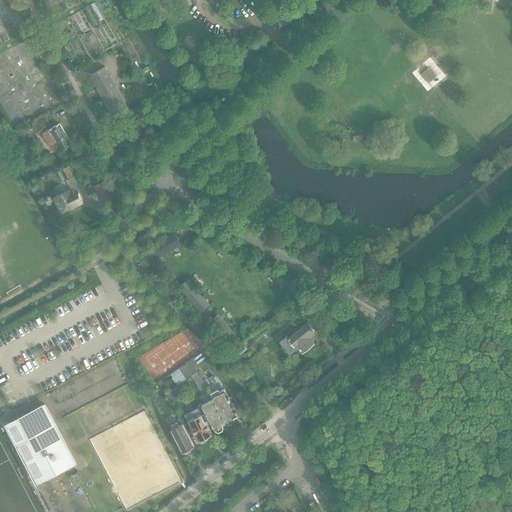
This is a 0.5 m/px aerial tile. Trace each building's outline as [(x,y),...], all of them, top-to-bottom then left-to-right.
[(43,38),(33,43),(37,51),(38,54),(43,52),(48,49),(43,38)] [(127,107),(117,89),(105,66),(89,75),(112,116),(116,114),(127,107)] [(428,67),(420,74),(428,83),(436,76),(428,67)] [(50,123),(49,121),(47,119),(44,114),(30,122),(35,129),(36,132),(50,123)] [(59,123),(51,128),(42,133),(50,145),(57,141),(61,149),(71,143),(59,123)] [(66,180),(73,176),(67,166),(60,169),(66,180)] [(53,198),(62,213),(83,202),(78,193),(75,195),(71,188),(70,189),(53,198)] [(146,247),(153,260),(181,245),(174,233),(146,247)] [(208,304),(199,293),(188,281),(179,288),(188,298),(197,309),(200,312),(208,304)] [(300,308),(303,313),(310,320),(318,314),(309,301),(300,308)] [(239,339),(228,327),(218,315),(209,323),(229,347),(239,339)] [(302,353),(314,342),(313,341),(316,339),(313,336),(317,333),(308,321),(297,330),(295,328),(297,331),(288,338),(287,336),(281,342),(284,345),(281,347),(287,355),(289,354),(297,347),(302,353)] [(212,329),(207,323),(203,326),(208,333),(212,329)] [(179,369),(186,378),(197,371),(197,364),(207,357),(202,350),(179,369)] [(186,378),(179,369),(171,374),(172,377),(172,378),(175,382),(176,382),(177,384),(186,378)] [(197,372),(192,375),(195,380),(196,382),(201,378),(197,372)] [(186,379),(189,384),(195,380),(192,375),(186,379)] [(177,387),(167,392),(170,400),(176,397),(175,395),(180,392),(177,387)] [(213,398),(215,401),(226,423),(229,425),(234,422),(235,419),(233,417),(238,415),(233,406),(225,391),(220,394),(218,390),(211,393),(213,398)] [(202,405),(210,421),(215,431),(218,432),(222,430),(223,427),(222,425),(226,423),(215,401),(206,405),(205,403),(202,405)] [(44,404),(12,421),(42,480),(75,463),(44,404)] [(210,421),(202,405),(201,405),(202,407),(199,409),(203,416),(199,418),(198,414),(188,411),(185,420),(187,422),(188,421),(194,432),(198,441),(212,434),(207,425),(206,423),(210,421)] [(194,445),(189,437),(179,417),(177,418),(179,421),(170,426),(171,429),(178,442),(183,451),(185,453),(190,450),(190,448),(194,445)]
